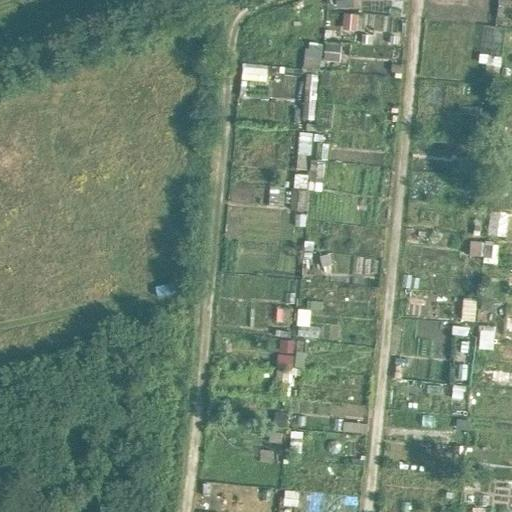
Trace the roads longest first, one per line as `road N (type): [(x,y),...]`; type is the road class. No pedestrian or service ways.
road 1 (track): [(186,511),(231,34),(240,18),(270,0)]
road 2 (track): [(417,0),(367,511)]
road 3 (unclassified): [(0,73),(190,0)]
